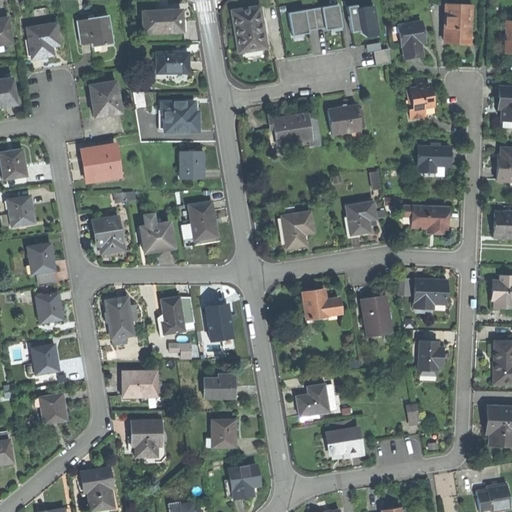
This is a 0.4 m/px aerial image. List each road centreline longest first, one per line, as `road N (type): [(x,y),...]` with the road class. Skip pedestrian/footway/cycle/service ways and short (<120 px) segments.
road 1 (residential): [(287,500),(333,481),(458,455),(469,259)]
road 2 (residential): [(4,511),(97,429),(78,275)]
road 3 (residential): [(287,500),(250,275)]
road 4 (residential): [(250,275),(383,256),(469,259)]
road 5 (residential): [(469,259),(475,111),(466,85)]
road 6 (residential): [(250,275),(220,102)]
road 7 (residential): [(78,275),(250,275)]
road 8 (residential): [(78,275),(54,123)]
road 9 (residential): [(220,102),(344,79)]
